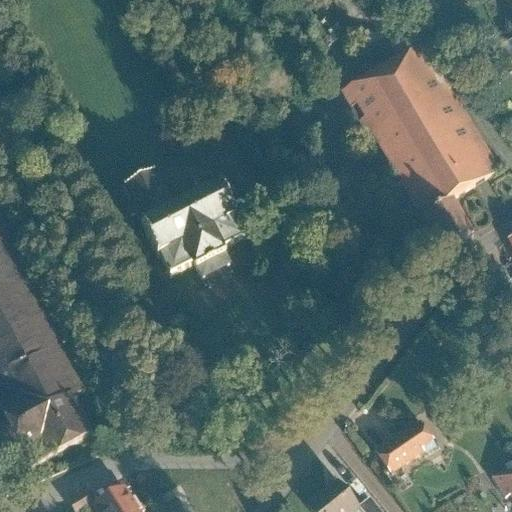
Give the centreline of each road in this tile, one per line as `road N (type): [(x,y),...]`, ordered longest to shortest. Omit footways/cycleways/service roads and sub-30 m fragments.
road 1 (residential): [(511,236),(483,254),(333,430)]
road 2 (residential): [(307,466),(179,458),(82,480)]
